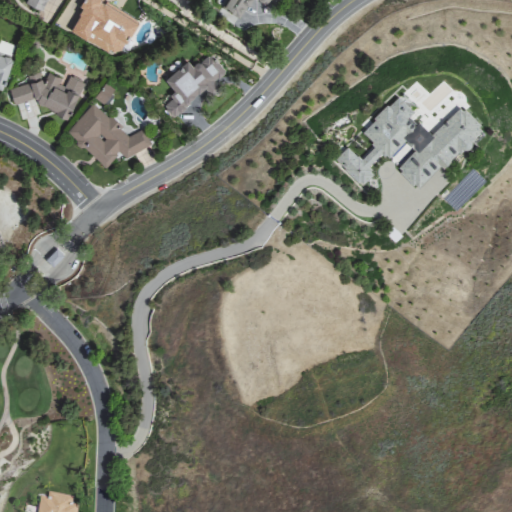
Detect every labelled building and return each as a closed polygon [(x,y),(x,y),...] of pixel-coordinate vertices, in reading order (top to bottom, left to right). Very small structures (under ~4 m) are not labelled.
[(41,10),(45,0),(24,0),(24,2),(41,10)] [(227,0),(226,0),(222,9),(240,19),(249,0),(263,0),(268,2),(269,0),(227,0)] [(0,88),(0,89),(15,46),(2,42),(0,47),(0,88)] [(83,83),(67,77),(61,91),(58,78),(46,73),(44,80),(40,80),(26,74),(28,84),(10,88),(9,90),(12,104),(31,100),(53,109),(54,114),(67,120),(83,83)] [(113,89),(103,83),(93,99),(104,105),(113,89)] [(417,187),(485,132),(470,114),(461,108),(429,133),(416,124),(414,126),(407,118),(414,109),(396,97),(376,113),(362,133),(373,147),(359,158),(341,146),(333,157),(351,178),(360,185),(373,174),(370,171),(381,154),(390,160),(395,151),(405,144),(414,150),(409,157),(400,165),(407,181),(417,187)] [(105,168),(118,153),(124,158),(144,148),(148,142),(142,129),(127,136),(120,130),(117,125),(93,105),(87,107),(66,133),(72,138),(74,142),(105,168)] [(61,255),(51,266),(43,259),(54,248),(61,255)] [(74,511),(75,505),(70,504),(71,495),(51,493),(37,499),(35,511),(74,511)]
